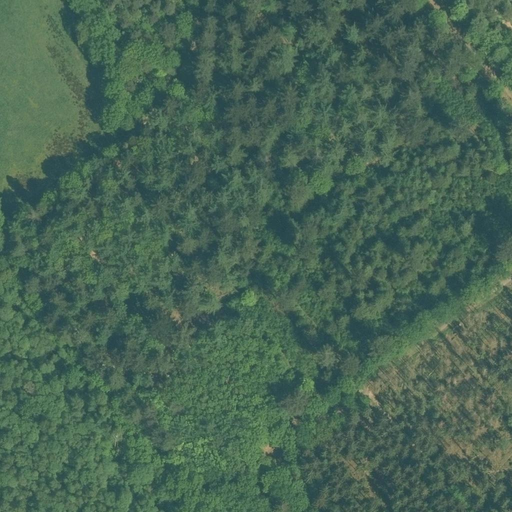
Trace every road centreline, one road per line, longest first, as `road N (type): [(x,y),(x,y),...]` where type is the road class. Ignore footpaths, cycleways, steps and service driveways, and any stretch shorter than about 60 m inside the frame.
road 1 (track): [(69,0),(120,148),(6,232),(20,287),(207,508)]
road 2 (track): [(207,508),(226,484),(361,385)]
road 3 (track): [(511,275),(361,385)]
road 4 (track): [(120,148),(167,100),(205,0)]
road 5 (track): [(361,385),(470,511)]
road 6 (track): [(426,0),(511,100)]
